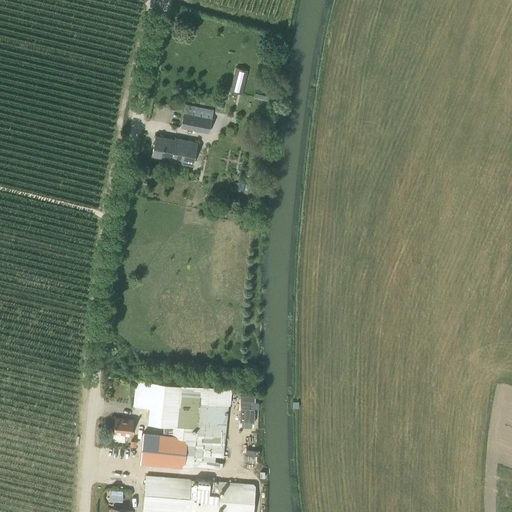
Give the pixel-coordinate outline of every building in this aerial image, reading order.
[(242,94),(248,70),(235,67),(229,91),(242,94)] [(209,133),(213,110),(185,105),(180,127),(209,133)] [(192,165),(196,143),(174,138),(174,140),(155,136),(151,156),(170,159),(170,161),(192,165)] [(249,186),(235,182),(233,191),(247,194),(249,186)] [(140,461),(182,465),(183,460),(193,461),(193,466),(210,467),(211,464),(213,464),(214,456),(211,455),(213,436),(224,434),(229,387),(136,379),(133,403),(149,405),(148,414),(150,414),(150,422),(172,424),(171,435),(143,432),(140,461)] [(133,420),(115,418),(113,440),(125,441),(126,435),(132,435),(133,420)] [(145,475),(144,511),(163,511),(255,511),(257,482),(220,480),(220,492),(212,491),(212,478),(145,475)]
